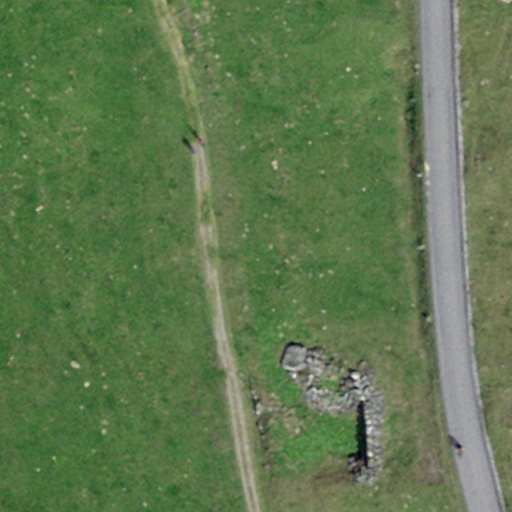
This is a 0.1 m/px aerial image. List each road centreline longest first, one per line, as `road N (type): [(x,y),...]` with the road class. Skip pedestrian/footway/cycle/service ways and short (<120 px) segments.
road 1 (track): [(171,0),(205,90),(273,511)]
road 2 (tertiary): [(445,0),(461,379),(491,511)]
